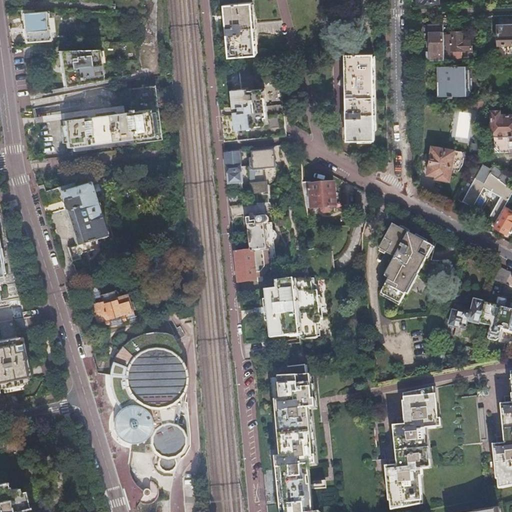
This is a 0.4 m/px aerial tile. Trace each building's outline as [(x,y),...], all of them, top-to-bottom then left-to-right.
[(141,0),(141,13),(139,40),(153,42),(154,36),(151,35),(154,29),(151,26),(154,21),(151,18),(155,11),(152,8),(155,2),(153,0),(141,0)] [(253,2),(224,5),(229,57),(258,55),(253,2)] [(45,11),(21,14),(25,41),(54,39),(52,18),(46,19),(45,11)] [(511,24),(498,25),(499,59),(511,58),(511,44),(511,43),(511,24)] [(430,25),(431,61),(445,60),(445,35),(445,33),(444,25),(430,25)] [(445,60),(453,60),(473,59),(472,37),(462,37),(462,32),(453,32),(453,35),(445,35),(445,60)] [(97,49),(58,51),(63,87),(101,80),(97,49)] [(375,55),(346,55),(348,140),(376,140),(375,55)] [(453,66),(437,67),(438,97),(448,96),(448,98),(453,98),(453,96),(467,96),(467,85),(471,85),(471,79),(466,79),(466,66),(457,66),(457,64),(453,65),(453,66)] [(224,142),(287,137),(286,123),(268,124),(265,88),(255,89),(253,70),(218,73),(224,142)] [(130,111),(63,121),(67,148),(137,139),(137,144),(162,140),(154,85),(127,89),(130,111)] [(501,108),(492,108),(492,129),(495,129),(496,152),(510,151),(510,136),(511,135),(511,114),(501,114),(501,108)] [(481,155),(485,147),(473,142),(471,152),(481,155)] [(433,147),(429,174),(438,175),(438,177),(441,181),(447,182),(451,178),(452,169),(459,170),(463,165),(464,158),(462,152),(433,147)] [(224,151),(228,185),(243,183),(239,149),(224,151)] [(274,150),(251,153),(252,159),(249,159),(250,167),(249,167),(251,194),(267,193),(266,192),(265,183),(266,183),(267,183),(268,183),(269,183),(270,182),(271,182),(272,181),(273,181),(273,180),(274,180),(275,179),(275,178),(275,177),(275,176),(276,176),(276,175),(276,174),(276,173),(276,171),(276,170),(276,169),(275,168),(274,150)] [(475,165),(469,176),(475,180),(483,184),(489,174),(507,186),(511,179),(503,174),(504,172),(495,167),(492,171),(483,165),(481,168),(475,165)] [(483,184),(475,180),(466,197),(476,203),(484,188),(501,197),(488,222),(495,227),(506,207),(511,196),(511,189),(507,186),(489,174),(483,184)] [(71,182),(56,186),(74,244),(66,246),(70,260),(79,257),(77,253),(94,248),(92,242),(96,241),(95,236),(103,233),(87,181),(72,185),(71,182)] [(311,181),(302,182),(303,191),(304,196),(311,195),(312,209),(323,208),(326,211),(330,210),(332,207),(334,207),(332,183),(311,185),(311,181)] [(266,203),(245,205),(249,251),(235,253),(238,282),(256,280),(255,277),(262,276),(269,268),(268,259),(275,259),(274,242),(275,241),(276,239),(277,238),(276,236),(275,233),(273,232),(272,225),(265,225),(264,217),(267,213),(266,203)] [(511,210),(506,207),(495,227),(508,234),(511,226),(511,210)] [(392,225),(379,251),(396,259),(387,276),(393,280),(385,295),(409,307),(424,279),(425,279),(435,260),(432,258),(438,248),(392,225)] [(164,262),(145,267),(148,277),(167,271),(164,262)] [(492,280),(505,284),(509,272),(497,267),(492,280)] [(91,277),(82,280),(87,298),(97,295),(96,289),(94,282),(91,277)] [(311,278),(306,279),(276,282),(278,290),(266,291),(267,301),(264,301),(265,308),(256,309),(257,316),(266,315),(266,323),(269,323),(270,338),(290,337),(290,338),(301,337),(301,340),(318,338),(317,331),(316,331),(315,326),(321,325),(320,321),(323,320),(322,317),(320,318),(317,291),(311,291),(310,285),(312,285),(311,278)] [(98,321),(100,330),(122,323),(120,315),(130,312),(125,295),(102,302),(101,300),(90,303),(95,322),(98,321)] [(127,295),(125,295),(130,312),(132,311),(131,308),(133,307),(132,301),(129,302),(127,295)] [(511,309),(505,308),(507,300),(498,297),(496,305),(485,303),(481,320),(480,322),(480,323),(489,326),(487,335),(488,339),(496,341),(499,339),(502,329),(511,331),(511,309)] [(481,320),(485,303),(475,300),(471,312),(470,312),(469,312),(467,312),(466,313),(466,314),(454,312),(451,325),(467,328),(468,321),(474,322),(475,319),(481,320)] [(109,369),(109,373),(109,377),(110,381),(114,393),(120,411),(114,421),(116,432),(124,442),(137,443),(140,443),(150,447),(155,456),(154,465),(157,469),(161,472),(167,473),(170,473),(174,471),(177,467),(178,461),(182,459),(185,457),(187,455),(189,451),(190,448),(188,406),(186,406),(186,399),(183,393),(184,387),(184,380),(184,375),(183,370),(182,366),(180,362),(178,358),(175,354),(182,350),(178,338),(170,335),(161,333),(153,332),(147,333),(141,334),(135,336),(130,339),(121,345),(116,343),(111,348),(110,353),(114,354),(111,360),(110,364),(109,369)] [(0,387),(25,383),(16,337),(0,340),(0,387)] [(443,337),(438,357),(442,358),(447,338),(443,337)] [(465,346),(460,367),(469,366),(471,357),(474,348),(465,346)] [(471,357),(469,366),(477,364),(478,359),(471,357)] [(279,401),(274,401),(280,456),(275,457),(280,511),(322,511),(312,511),(309,465),(317,464),(311,408),(314,408),(311,376),(304,376),(303,365),(287,366),(288,376),(278,377),(279,401)] [(504,443),(492,444),(495,479),(497,479),(498,489),(511,486),(511,372),(511,380),(510,380),(511,400),(511,403),(501,405),(504,443)] [(397,465),(386,466),(389,501),(390,501),(391,510),(421,504),(417,469),(429,468),(426,429),(437,428),(433,388),(404,394),(404,402),(403,402),(405,424),(394,426),(397,465)] [(477,396),(457,398),(461,446),(481,444),(481,441),(486,440),(483,408),(478,409),(477,396)] [(375,421),(361,423),(364,462),(379,460),(375,421)] [(0,511),(26,511),(22,493),(18,494),(17,488),(8,490),(6,482),(0,482),(0,511)]
